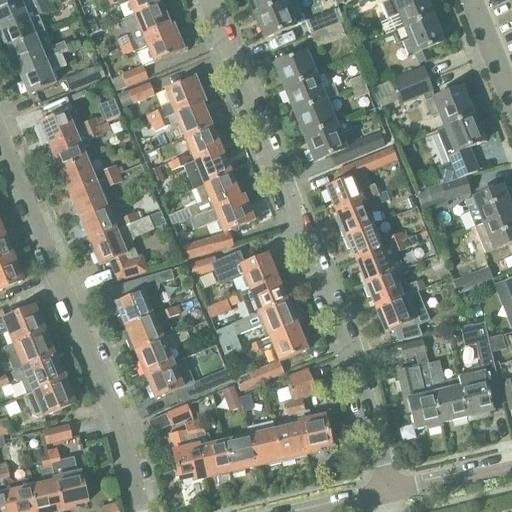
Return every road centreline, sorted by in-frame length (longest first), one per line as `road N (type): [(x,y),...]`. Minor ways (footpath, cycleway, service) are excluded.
road 1 (residential): [(388,495),(351,354),(208,0)]
road 2 (residential): [(140,511),(94,354),(0,136)]
road 3 (residential): [(388,495),(511,464)]
